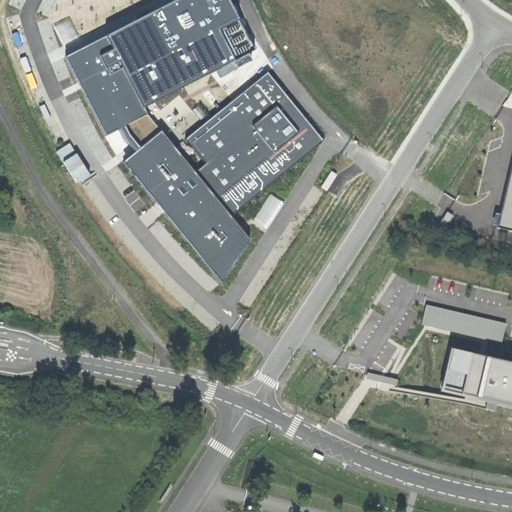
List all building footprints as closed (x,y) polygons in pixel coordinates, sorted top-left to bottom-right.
[(206,164),(195,172),(231,217),(324,141),(268,72),(185,139),(206,164)] [(161,131),(123,161),(222,283),(250,240),(241,229),(231,217),(195,172),(161,131)] [(511,168),(499,226),(511,228),(511,168)] [(505,323),(424,304),(419,325),(500,343),(505,323)] [(451,349),(441,391),(497,404),(511,407),(511,363),(481,356),(451,349)] [(324,458),(325,456),(316,451),(314,455),(321,459),(323,460),(324,458)]
